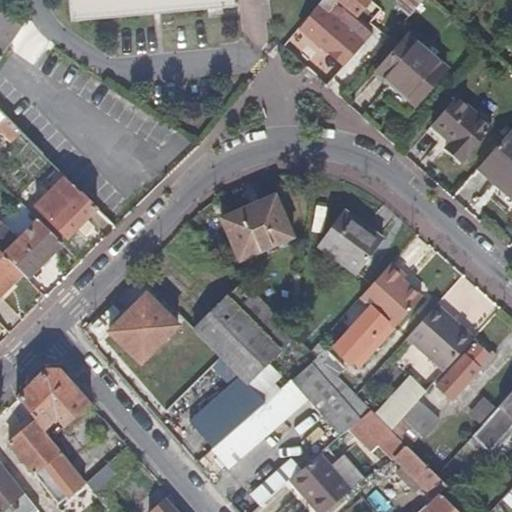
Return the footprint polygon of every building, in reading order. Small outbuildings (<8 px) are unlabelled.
[(69,0),(71,20),(156,12),(161,12),(235,5),(234,1),(234,0),(69,0)] [(321,0),(319,3),(330,12),(339,0),(340,0),(357,15),(370,0),(397,0),(401,8),(409,15),(422,0),(321,0)] [(0,37),(8,43),(22,25),(0,9),(0,37)] [(447,66),(410,35),(379,71),(416,104),(447,66)] [(493,127),(457,95),(432,124),(450,140),(445,145),(465,162),(471,155),(470,154),(493,127)] [(18,128),(6,117),(0,122),(0,137),(6,132),(10,136),(18,128)] [(511,127),(479,167),(511,195),(511,127)] [(65,175),(35,204),(68,237),(97,208),(65,175)] [(276,194),(223,217),(241,259),(294,236),(276,194)] [(384,238),(345,209),(319,245),(358,273),(384,238)] [(64,241),(40,217),(5,253),(24,272),(29,277),(64,241)] [(0,248),(0,296),(24,272),(5,253),(0,248)] [(389,265),(361,296),(370,305),(332,347),(351,366),(355,362),(360,367),(423,296),(389,265)] [(294,330),(244,280),(195,329),(241,376),(248,383),(298,335),(294,330)] [(180,324),(147,292),(110,330),(142,362),(180,324)] [(476,337),(439,303),(407,338),(444,372),(463,351),(475,338),(476,337)] [(463,351),(466,354),(437,386),(453,399),(481,368),(485,371),(500,355),(481,338),(478,341),(475,338),(463,351)] [(61,366),(46,366),(17,394),(46,430),(58,419),(65,428),(93,403),(61,366)] [(427,390),(412,375),(377,412),(393,428),(403,417),(420,399),(427,390)] [(248,383),(241,376),(190,420),(215,447),(246,419),(267,401),(248,383)] [(291,380),(267,401),(246,419),(264,437),(308,399),(291,380)] [(511,392),(473,437),(493,454),(511,432),(511,392)] [(497,408),(485,396),(470,413),(482,425),(497,408)] [(420,399),(403,417),(422,434),(424,436),(441,418),(420,399)] [(373,409),(359,421),(394,455),(396,457),(409,445),(392,429),(373,409)] [(393,428),(392,429),(409,445),(410,447),(422,434),(403,417),(393,428)] [(264,437),(246,419),(215,447),(213,449),(229,467),(264,437)] [(35,420),(9,443),(59,503),(86,480),(69,459),(35,420)] [(359,421),(351,428),(385,463),(394,455),(359,421)] [(396,457),(404,465),(398,472),(429,503),(449,486),(438,475),(410,447),(409,445),(396,457)] [(300,474),(292,480),(320,511),(327,511),(354,489),(321,454),(304,469),(300,474)] [(294,458),(289,463),(300,474),(304,469),(294,458)] [(29,502),(0,463),(0,462),(0,511),(15,498),(23,508),(29,502)] [(121,476),(109,462),(88,482),(99,496),(110,486),(121,476)] [(300,474),(289,463),(252,495),(262,506),(292,480),(300,474)] [(110,486),(99,496),(112,511),(121,511),(127,508),(110,486)] [(474,511),(449,486),(429,503),(419,511),(474,511)] [(412,511),(417,508),(406,496),(388,511),(412,511)] [(149,511),(179,511),(167,497),(149,511)]
